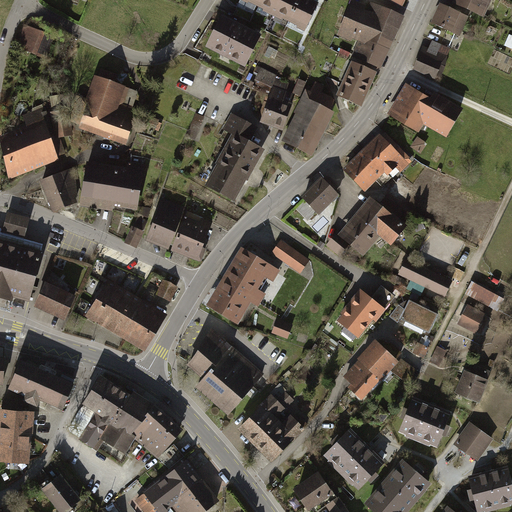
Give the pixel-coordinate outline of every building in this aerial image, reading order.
[(322,3),(314,0),(241,0),(240,1),(308,33),(322,3)] [(362,40),(354,59),(378,69),(399,20),(353,0),(340,30),(362,40)] [(453,0),(452,2),(483,16),(490,1),(500,6),(503,0),(453,0)] [(468,16),(442,5),(434,23),(460,35),(468,16)] [(263,35),(223,15),(207,48),(247,67),(263,35)] [(60,36),(29,22),(18,48),(48,61),(60,36)] [(448,57),(425,47),(417,67),(439,77),(448,57)] [(360,104),(375,72),(353,62),(338,94),(360,104)] [(277,76),(262,68),(257,78),(274,87),(262,122),(283,129),(295,95),(285,91),(288,84),(275,80),(277,76)] [(102,70),(79,131),(128,150),(138,123),(121,117),(132,88),(117,83),(119,77),(102,70)] [(305,97),(308,82),(300,80),(297,95),(305,97)] [(313,89),(310,87),(283,141),(312,155),(334,111),(330,109),(335,98),(322,91),(324,86),(316,83),(313,89)] [(432,98),(408,84),(389,116),(421,134),(426,125),(448,138),(465,110),(436,92),(432,98)] [(27,126),(0,136),(0,137),(10,181),(64,160),(56,142),(76,136),(69,107),(49,111),(25,116),(27,126)] [(190,137),(198,140),(206,117),(198,114),(190,137)] [(237,138),(209,188),(238,203),(267,150),(251,142),(259,129),(233,115),(225,131),(237,138)] [(412,164),(381,133),(343,170),(367,194),(395,166),(403,173),(412,164)] [(430,146),(419,138),(412,148),(422,156),(430,146)] [(127,169),(88,163),(81,206),(114,211),(115,207),(140,210),(146,166),(128,164),(127,169)] [(73,170),(41,183),(53,213),(81,202),(73,184),(78,182),(73,170)] [(341,196),(324,178),(303,197),(321,215),(341,196)] [(411,225),(372,194),(341,233),(338,231),(327,245),(340,256),(352,242),(366,253),(382,232),(396,243),(411,225)] [(188,207),(162,198),(147,242),(159,246),(176,253),(200,261),(205,246),(214,222),(186,213),(188,207)] [(153,208),(142,207),(140,215),(150,219),(153,208)] [(31,221),(8,215),(4,233),(26,239),(31,221)] [(137,216),(134,227),(145,231),(149,220),(137,216)] [(134,227),(132,226),(125,244),(138,249),(145,231),(134,227)] [(281,240),(272,253),(300,273),(310,260),(281,240)] [(42,253),(0,241),(0,293),(23,300),(29,301),(42,253)] [(282,271),(240,246),(205,306),(240,326),(253,304),(260,308),(282,271)] [(455,279),(407,259),(400,276),(448,296),(455,279)] [(178,287),(166,280),(157,296),(169,303),(178,287)] [(78,296),(47,281),(34,307),(66,322),(78,296)] [(164,317),(107,282),(87,315),(99,322),(127,340),(144,350),(164,317)] [(478,284),(470,297),(489,308),(496,295),(478,284)] [(362,291),(339,319),(358,335),(381,307),(362,291)] [(442,314),(410,298),(400,318),(432,334),(442,314)] [(470,303),(457,326),(481,338),(493,316),(470,303)] [(295,325),(279,320),(274,335),(290,339),(295,325)] [(205,378),(197,388),(230,416),(266,377),(212,329),(189,367),(205,378)] [(380,344),(378,342),(361,361),(346,378),(354,385),(352,388),(361,396),(364,393),(365,393),(379,378),(396,359),(395,359),(401,353),(390,343),(383,341),(380,344)] [(428,348),(419,344),(415,353),(423,357),(428,348)] [(446,351),(438,347),(431,361),(438,365),(446,351)] [(417,370),(402,359),(393,371),(408,382),(417,370)] [(73,384),(21,361),(10,386),(28,393),(25,400),(37,405),(39,398),(62,409),(73,384)] [(474,373),(465,370),(457,395),(482,404),(490,380),(487,379),(490,369),(477,365),(474,373)] [(96,451),(105,438),(126,452),(135,439),(158,458),(183,429),(156,405),(134,393),(131,397),(101,377),(82,406),(97,413),(79,439),(96,451)] [(278,390),(241,428),(274,460),(308,424),(299,415),(294,419),(291,416),(283,425),(276,418),(291,402),(278,390)] [(450,413),(413,399),(401,429),(437,444),(450,413)] [(36,413),(1,409),(0,417),(0,461),(31,464),(36,413)] [(491,439),(470,424),(456,443),(477,458),(491,439)] [(383,462),(350,430),(326,454),(358,486),(383,462)] [(206,511),(221,501),(189,460),(135,501),(143,511),(206,511)] [(404,511),(429,483),(404,462),(368,504),(376,511),(404,511)] [(511,500),(511,482),(508,469),(471,478),(479,509),(511,500)] [(322,472),(295,490),(309,511),(336,495),(322,472)] [(63,473),(40,490),(56,511),(66,511),(83,501),(63,473)] [(349,511),(340,498),(328,507),(331,511),(349,511)]
